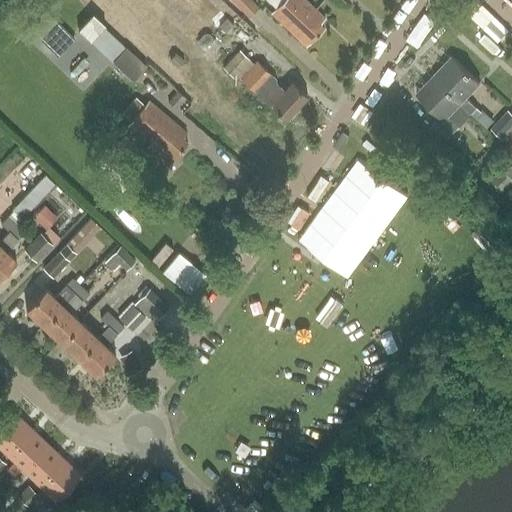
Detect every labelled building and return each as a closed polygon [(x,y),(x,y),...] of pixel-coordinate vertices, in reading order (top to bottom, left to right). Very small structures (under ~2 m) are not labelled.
[(249,0),(229,0),(247,18),(257,8),(249,0)] [(320,24),(325,19),(305,0),(282,0),(271,13),(306,47),(324,28),(320,24)] [(75,39),(59,23),(42,39),(58,56),(75,39)] [(91,39),(113,60),(133,80),(145,68),(125,48),(103,26),(91,39)] [(451,57),(433,75),(461,102),(459,104),(470,114),(476,108),(465,98),(479,83),(451,57)] [(285,120),(307,96),(291,82),(284,90),(275,83),(275,79),(257,62),(240,79),(285,120)] [(433,75),(416,94),(443,120),(441,122),(453,133),(458,126),(448,116),(459,104),(461,102),(433,75)] [(185,97),(177,91),(168,101),(176,108),(185,97)] [(136,98),(122,114),(130,121),(126,126),(148,145),(145,148),(167,167),(187,143),(181,138),(186,133),(148,101),(144,105),(136,98)] [(502,138),(511,126),(511,113),(510,112),(494,130),(502,138)] [(444,143),(453,135),(438,121),(430,129),(444,143)] [(45,205),(33,216),(46,229),(58,217),(45,205)] [(8,217),(1,224),(9,232),(16,224),(8,217)] [(67,243),(76,252),(100,228),(91,219),(67,243)] [(0,241),(0,275),(15,260),(7,253),(25,233),(16,224),(9,232),(0,241)] [(58,238),(51,231),(45,237),(40,232),(24,249),(36,261),(58,238)] [(76,253),(65,243),(43,268),(53,277),(76,253)] [(135,259),(120,245),(105,261),(113,269),(120,262),(127,268),(135,259)] [(192,292),(208,273),(180,250),(164,269),(192,292)] [(82,287),(73,278),(54,298),(44,288),(25,308),(44,326),(75,293),(82,287)] [(82,287),(75,293),(44,326),(61,343),(80,322),(71,314),(90,295),(82,287)] [(167,307),(148,288),(132,305),(130,302),(116,316),(131,330),(144,316),(145,318),(151,312),(157,318),(167,307)] [(108,311),(101,319),(108,326),(115,318),(108,311)] [(97,339),(78,359),(95,375),(114,355),(106,347),(125,327),(115,318),(108,326),(97,338),(97,339)] [(80,322),(61,343),(78,359),(97,339),(97,338),(80,322)] [(143,368),(133,349),(119,357),(129,376),(143,368)] [(11,411),(0,422),(0,448),(4,452),(28,427),(11,411)] [(28,427),(4,452),(20,468),(44,443),(28,427)] [(44,443),(20,468),(37,484),(61,459),(44,443)] [(61,459),(37,484),(54,500),(78,475),(61,459)] [(27,485),(16,495),(21,500),(32,490),(27,485)] [(37,495),(32,490),(21,500),(26,506),(37,495)]
